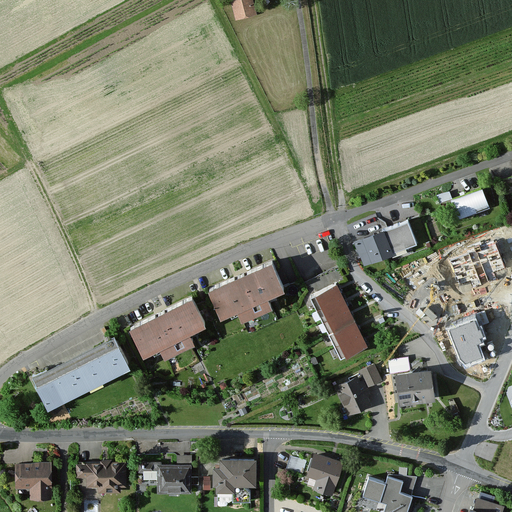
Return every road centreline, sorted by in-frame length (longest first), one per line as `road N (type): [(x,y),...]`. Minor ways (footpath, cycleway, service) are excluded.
road 1 (residential): [(0,377),(107,312),(216,261),(511,155)]
road 2 (unclassified): [(274,434),(63,436)]
road 3 (unclassified): [(459,468),(359,441),(274,434)]
road 4 (residential): [(511,344),(459,468)]
